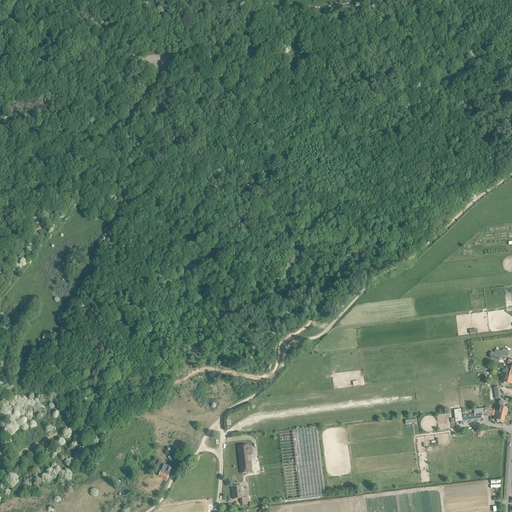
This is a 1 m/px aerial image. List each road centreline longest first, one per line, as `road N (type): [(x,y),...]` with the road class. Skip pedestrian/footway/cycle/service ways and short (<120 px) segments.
road 1 (unknown): [(464,0),(320,87),(182,100),(114,88),(74,54),(40,0)]
road 2 (track): [(511,173),(407,261),(379,273),(319,334),(287,345),(280,372),(220,419)]
road 3 (track): [(220,419),(144,511)]
